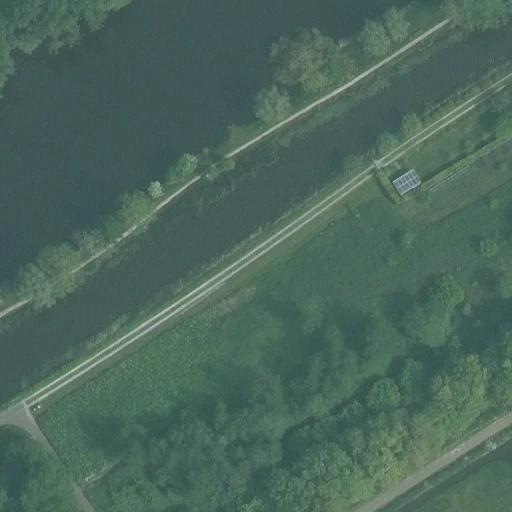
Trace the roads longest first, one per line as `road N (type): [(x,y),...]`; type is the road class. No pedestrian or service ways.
road 1 (unknown): [(511,297),(237,456),(183,432),(56,502),(53,511)]
road 2 (track): [(18,404),(172,310),(343,187)]
